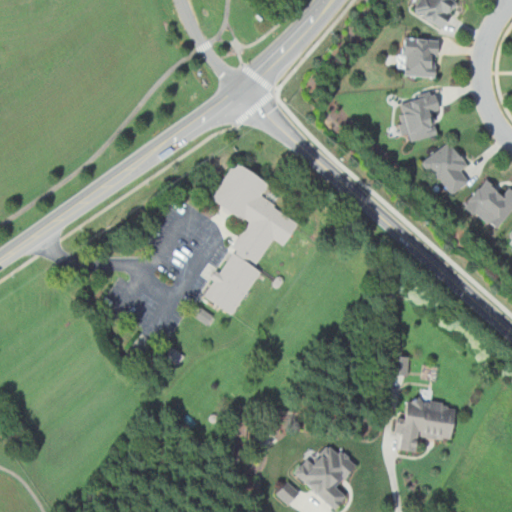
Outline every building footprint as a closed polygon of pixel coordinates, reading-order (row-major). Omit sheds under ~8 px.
[(417,0),(411,10),(442,29),(459,0),(417,0)] [(436,77),(438,40),(404,38),(402,75),(436,77)] [(394,102),(403,134),(408,133),(410,142),(441,134),(430,93),(394,102)] [(448,197),(470,182),(461,170),(468,166),(450,142),(423,161),(448,197)] [(228,314),(257,270),(254,268),(272,240),(284,248),(300,223),(263,199),(273,184),(239,162),(214,199),(248,221),(200,295),(228,314)] [(511,189),(508,186),(503,194),(484,180),(464,207),(496,231),(511,210),(511,189)] [(213,315),(200,306),(194,316),(207,324),(213,315)] [(167,357),(180,363),(185,354),(171,348),(167,357)] [(408,374),(408,355),(391,355),(391,374),(408,374)] [(451,440),(456,404),(408,397),(406,412),(398,411),(394,434),(402,435),(400,449),(416,451),(419,436),(451,440)] [(338,487),(357,464),(330,443),(314,462),(306,456),(292,474),(334,509),(347,494),(338,487)] [(288,505),(300,492),(287,480),(275,494),(288,505)]
